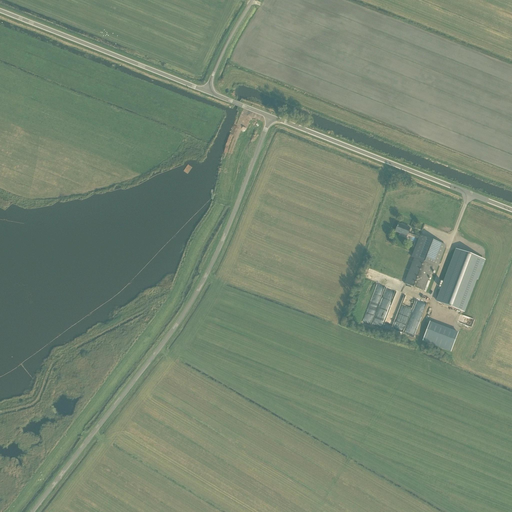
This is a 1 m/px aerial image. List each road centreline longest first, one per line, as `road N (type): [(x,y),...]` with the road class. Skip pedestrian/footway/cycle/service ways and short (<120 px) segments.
road 1 (unclassified): [(32,511),(188,307),(270,116)]
road 2 (unclassified): [(511,209),(270,116)]
road 3 (unclassified): [(206,91),(0,10)]
